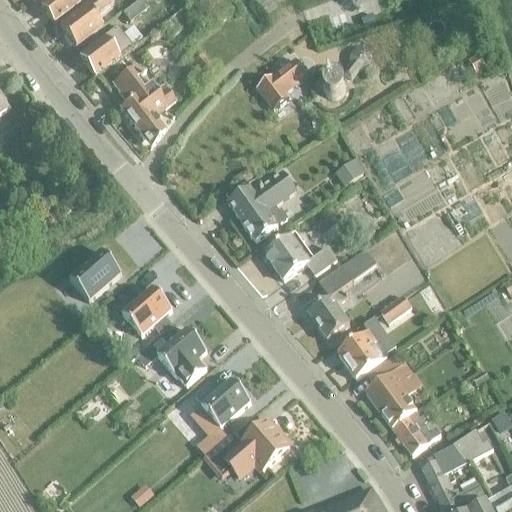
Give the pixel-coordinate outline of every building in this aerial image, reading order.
[(72,0),(51,0),(39,9),(53,27),(78,8),(72,0)] [(93,19),(110,6),(105,0),(97,0),(57,30),(74,51),(101,30),(93,19)] [(148,12),(140,2),(121,17),(129,26),(148,12)] [(116,31),(102,42),(78,60),(94,80),(132,52),(116,31)] [(347,69),(341,76),(351,84),(357,76),(360,73),(362,72),(365,71),(366,71),(366,70),(367,70),(368,69),(368,68),(369,67),(370,66),(370,65),(370,64),(370,63),(370,62),(370,61),(370,60),(370,59),(370,58),(369,57),(369,56),(368,56),(368,55),(367,54),(366,53),(365,52),(364,52),(363,51),(362,51),(361,51),(360,51),(359,51),(358,51),(357,51),(356,51),(355,52),(354,52),(353,53),(352,53),(351,54),(351,55),(350,56),(349,57),(349,58),(349,59),(348,60),(348,61),(348,62),(348,63),(349,66),(347,69)] [(478,57),(468,62),(475,75),(485,69),(478,57)] [(213,74),(201,59),(191,66),(203,81),(213,74)] [(286,97),(304,83),(307,81),(296,65),(274,81),(273,80),(256,93),(273,116),(290,103),(286,97)] [(155,97),(149,90),(134,71),(111,88),(126,107),(118,113),(149,153),(163,136),(153,122),(174,105),(163,91),(155,97)] [(344,96),(345,91),(343,86),(339,82),(333,80),(328,82),(324,86),(322,91),(322,96),(326,101),(331,104),(336,103),(341,101),(344,96)] [(355,164),(335,179),(344,191),(364,177),(355,164)] [(236,190),(253,180),(248,172),(232,182),(236,190)] [(248,187),(247,186),(225,199),(229,204),(226,206),(235,218),(244,232),(243,232),(250,242),(251,241),(255,246),(277,231),(276,230),(287,223),(280,214),(278,215),(274,210),(294,196),(281,178),(253,198),(246,188),(248,187)] [(306,269),(309,273),(314,280),(336,265),(327,252),(312,263),(294,238),(265,259),(283,285),(306,269)] [(101,256),(69,284),(88,306),(121,278),(101,256)] [(366,256),(342,272),(318,288),(329,303),(308,318),(327,345),(349,329),(335,311),(346,303),(340,295),(352,286),(376,270),(366,256)] [(511,286),(510,283),(502,287),(511,301),(511,299),(511,286)] [(152,293),(121,319),(141,341),(153,331),(154,330),(164,322),(165,321),(171,315),(152,293)] [(388,329),(408,314),(401,304),(381,318),(388,329)] [(154,330),(153,331),(161,339),(172,330),(165,321),(164,322),(154,330)] [(368,336),(337,358),(355,384),(382,365),(372,351),(376,348),(369,339),(380,331),(374,323),(364,330),(368,336)] [(456,325),(450,328),(454,335),(460,332),(456,325)] [(187,334),(156,360),(175,382),(177,381),(186,391),(206,375),(197,364),(206,356),(187,334)] [(374,390),(365,397),(392,433),(407,422),(415,417),(416,416),(406,402),(420,391),(403,369),(400,371),(392,361),(367,380),(374,390)] [(485,376),(472,384),(475,389),(488,381),(485,376)] [(208,387),(193,400),(202,410),(200,411),(220,434),(250,407),(231,385),(217,397),(208,387)] [(407,422),(392,433),(412,460),(440,440),(434,432),(429,436),(424,429),(426,427),(422,422),(419,423),(415,417),(407,422)] [(511,430),(504,417),(490,425),(491,426),(499,439),(511,430)] [(289,453),(267,427),(241,449),(232,439),(205,462),(206,463),(213,457),(225,471),(227,470),(237,482),(255,467),(262,476),(289,453)] [(452,451),(466,469),(489,456),(474,436),(451,450),(452,451)] [(452,451),(434,460),(437,465),(421,473),(440,511),(489,511),(486,506),(481,496),(459,507),(445,479),(466,469),(452,451)] [(510,492),(486,506),(489,511),(511,511),(511,478),(505,482),(510,492)] [(144,490),(132,501),(140,510),(152,500),(144,490)] [(377,511),(370,496),(330,511),(377,511)]
